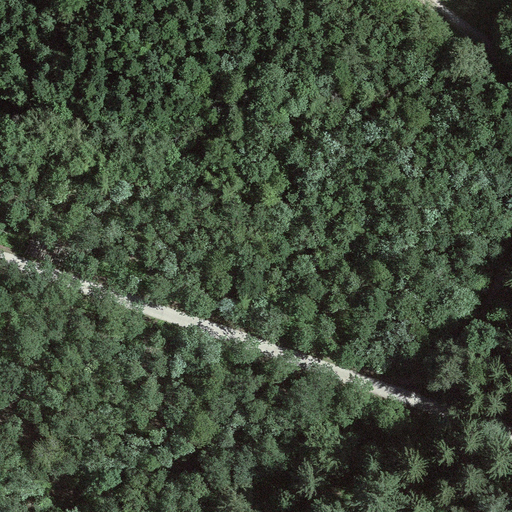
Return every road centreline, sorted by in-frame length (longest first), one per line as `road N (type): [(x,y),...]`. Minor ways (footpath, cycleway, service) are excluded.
road 1 (track): [(0,260),(382,391)]
road 2 (unknown): [(382,391),(463,317),(511,250)]
road 3 (track): [(382,391),(511,433)]
